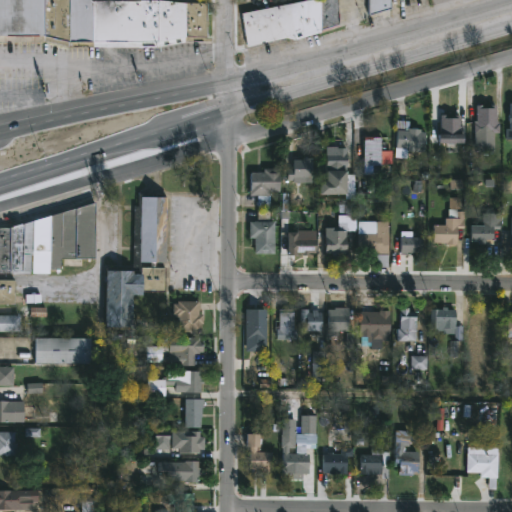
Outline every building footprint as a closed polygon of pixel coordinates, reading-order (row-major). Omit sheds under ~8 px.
[(164,0),(182,2),(204,1),(204,37),(210,36),(210,41),(184,42),(165,45),(67,48),(41,40),(0,40),(0,0),(164,0)] [(337,0),(339,23),(320,29),(319,33),(245,47),(238,13),(303,0),(337,0)] [(367,0),(368,15),(392,9),(391,0),(367,0)] [(495,104),(495,122),(498,122),(498,133),(473,134),(473,121),(476,121),(475,105),(483,105),(483,107),(495,104)] [(445,116),(461,115),(460,131),(463,131),(462,143),(453,143),(453,147),(445,147),(445,143),(436,143),(437,130),(439,130),(440,114),(446,114),(445,116)] [(426,131),(424,153),(406,151),(406,148),(395,147),(397,120),(406,121),(406,127),(421,129),(421,131),(426,131)] [(381,137),(381,151),(391,151),(391,165),(381,165),(381,170),(364,170),(363,140),(371,139),(371,137),(381,137)] [(338,146),(338,148),(346,148),(345,194),(318,194),(318,180),(325,181),(325,146),(338,146)] [(310,158),(310,182),(292,182),(292,180),(287,180),(287,162),(292,162),(292,159),(310,158)] [(269,192),(269,207),(257,207),(257,195),(251,195),(250,172),(263,171),(263,168),(279,168),(280,191),(269,192)] [(155,262),(155,268),(165,268),(165,292),(140,292),(140,296),(130,296),(130,328),(104,328),(104,271),(133,271),(133,206),(137,206),(137,197),(166,197),(165,262),(155,262)] [(95,202),(94,259),(59,258),(59,269),(49,269),(48,274),(0,274),(0,228),(6,228),(95,202)] [(464,211),(463,228),(456,228),(456,245),(432,243),(433,225),(444,225),(445,218),(448,218),(448,209),(457,209),(457,211),(464,211)] [(272,211),(272,222),(274,222),(274,254),(254,254),(254,239),(249,239),(249,221),(257,221),(257,211),(272,211)] [(500,213),(500,229),(493,229),(493,244),(482,244),(482,241),(470,241),(471,225),(483,226),(483,220),(492,220),(492,213),(500,213)] [(388,221),(389,267),(375,267),(375,255),(358,255),(357,221),(388,221)] [(340,228),(340,231),(346,230),(346,253),(340,253),(340,257),(333,257),(333,253),(324,254),(324,228),(340,228)] [(407,235),(407,238),(421,237),(421,252),(400,253),(399,238),(401,238),(401,236),(407,235)] [(307,236),(307,238),(315,238),(315,253),(308,253),(308,255),(294,255),(294,249),(284,249),(284,236),(303,238),(303,236),(307,236)] [(0,279),(13,280),(13,304),(0,304),(0,279)] [(198,301),(198,304),(200,304),(200,311),(198,311),(198,315),(202,315),(201,332),(177,332),(177,317),(174,317),(174,314),(172,314),(172,304),(176,304),(177,301),(198,301)] [(367,311),(390,311),(389,341),(381,340),(381,349),(370,349),(370,342),(367,342),(367,337),(365,337),(365,344),(356,344),(357,336),(359,336),(360,304),(367,304),(367,311)] [(455,309),(454,327),(463,327),(461,355),(457,355),(457,358),(449,357),(450,351),(448,351),(449,341),(455,341),(455,334),(443,334),(443,330),(433,330),(434,309),(441,309),(442,307),(447,307),(447,309),(455,309)] [(337,331),(337,338),(330,338),(330,331),(326,331),(326,309),(348,308),(348,331),(337,331)] [(408,308),(408,312),(417,312),(416,317),(415,317),(415,342),(397,341),(397,328),(399,328),(399,308),(408,308)] [(253,312),(257,312),(257,309),(266,309),(266,339),(250,340),(251,322),(244,322),(245,309),(253,309),(253,312)] [(293,309),(294,329),(296,329),(296,340),(276,340),(274,320),(278,320),(278,309),(293,309)] [(308,309),(308,312),(311,312),(311,310),(317,310),(317,312),(321,312),(321,330),(318,330),(318,332),(310,332),(310,329),(305,329),(305,320),(300,320),(300,309),(308,309)] [(0,315),(19,316),(19,332),(0,331),(0,315)] [(199,337),(199,340),(203,340),(202,353),(195,354),(194,366),(179,366),(179,354),(161,354),(161,337),(199,337)] [(35,364),(33,364),(33,338),(88,339),(88,364),(35,364)] [(326,347),(326,378),(312,378),(313,347),(326,347)] [(0,367),(13,367),(12,386),(0,385),(0,367)] [(201,370),(201,394),(164,391),(164,397),(146,396),(146,380),(162,380),(162,377),(167,377),(167,369),(201,370)] [(204,399),(204,408),(202,408),(201,418),(200,418),(200,428),(183,428),(184,399),(204,399)] [(0,401),(23,401),(23,411),(26,411),(26,418),(22,418),(22,423),(0,423),(0,401)] [(316,415),(315,449),(306,448),(305,470),(303,470),(303,474),(283,473),(284,471),(282,471),(284,418),(295,419),(295,433),(300,433),(300,415),(316,415)] [(259,439),(259,448),(256,448),(256,452),(272,452),(271,470),(248,470),(249,460),(245,460),(245,451),(249,451),(249,448),(245,447),(247,427),(262,427),(261,439),(259,439)] [(419,431),(419,445),(409,445),(409,447),(403,447),(403,451),(419,453),(417,473),(413,473),(413,476),(397,475),(398,464),(393,464),(395,430),(419,431)] [(204,438),(203,448),(199,448),(198,468),(205,468),(205,480),(198,480),(198,483),(167,481),(167,472),(158,472),(158,462),(184,462),(185,461),(186,453),(179,453),(179,431),(199,431),(199,437),(204,438)] [(0,432),(13,432),(13,443),(15,443),(15,456),(0,455),(0,432)] [(382,476),(360,475),(360,454),(371,455),(371,441),(382,441),(382,476)] [(511,446),(511,481),(504,481),(503,446),(511,446)] [(497,448),(495,489),(488,489),(488,478),(480,478),(480,473),(466,473),(467,447),(497,448)] [(352,448),(352,457),(346,457),(346,475),(337,475),(337,471),(329,471),(329,474),(322,474),(322,454),(328,454),(328,452),(331,452),(331,454),(340,454),(340,448),(352,448)] [(0,511),(0,491),(13,491),(14,497),(13,497),(13,499),(10,499),(9,511),(0,511)]
